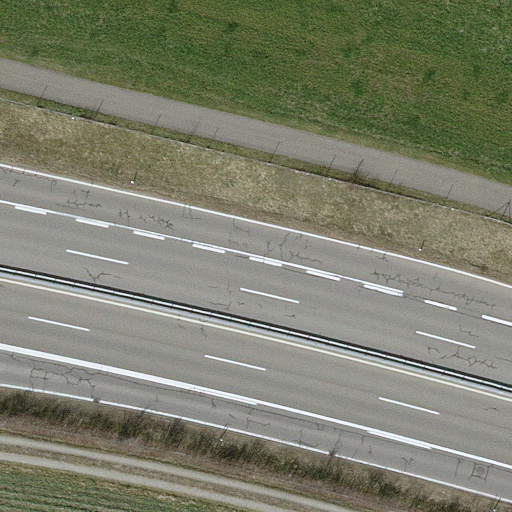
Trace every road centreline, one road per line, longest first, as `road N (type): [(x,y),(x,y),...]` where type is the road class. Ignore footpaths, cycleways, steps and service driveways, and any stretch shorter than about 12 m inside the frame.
road 1 (track): [(0,68),(511,202)]
road 2 (trunk): [(511,358),(0,236)]
road 3 (trunk): [(135,339),(511,434)]
road 4 (track): [(307,511),(0,446)]
road 5 (trunk): [(0,312),(135,339)]
road 6 (trunk): [(0,336),(135,339)]
